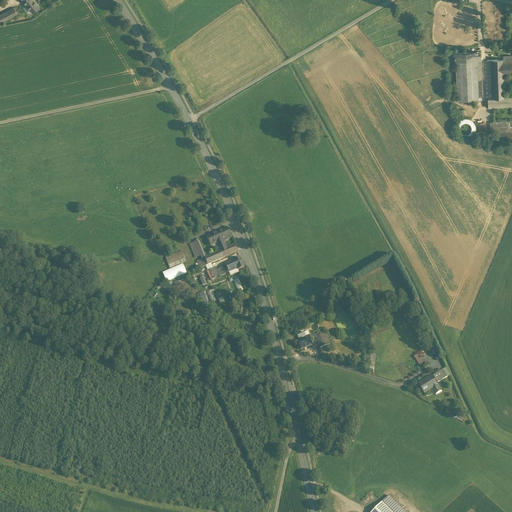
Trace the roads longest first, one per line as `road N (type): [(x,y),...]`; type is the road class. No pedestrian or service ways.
road 1 (secondary): [(314,511),(262,289),(190,120)]
road 2 (unclassified): [(396,0),(190,120)]
road 3 (track): [(203,369),(0,312)]
road 4 (track): [(187,511),(0,460)]
road 5 (unclassified): [(170,86),(0,122)]
road 6 (track): [(438,362),(398,385),(325,361),(280,363)]
